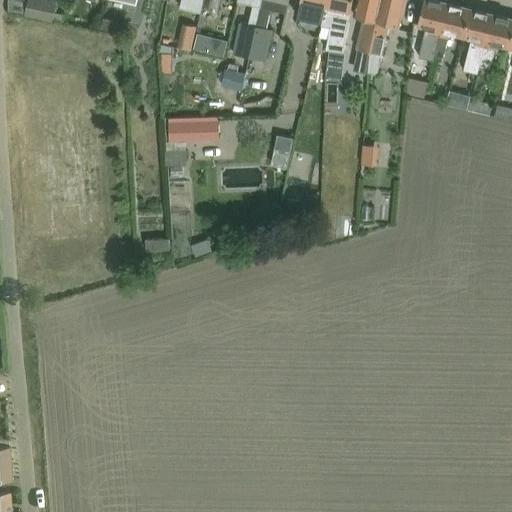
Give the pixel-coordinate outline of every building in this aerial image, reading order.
[(52,21),(55,6),(28,0),(25,15),(52,21)] [(180,0),(179,8),(199,13),(202,0),(180,0)] [(239,23),(232,54),(248,58),(256,27),(261,1),(261,0),(241,0),(253,3),(248,25),(239,23)] [(256,27),(248,58),(264,61),(271,30),(265,29),(270,7),(286,11),(288,0),(261,0),(261,1),(256,27)] [(325,6),(326,0),(300,0),(297,16),(321,21),(325,6)] [(321,21),(320,26),(329,28),(324,50),(342,53),(346,26),(351,0),(326,0),(325,6),(321,21)] [(356,0),(353,16),(363,18),(356,49),(358,49),(369,52),(380,0),(356,0)] [(380,0),(369,52),(382,55),(389,24),(399,26),(405,0),(380,0)] [(431,58),(433,50),(445,3),(434,0),(423,0),(418,25),(425,27),(418,55),(431,58)] [(433,50),(432,55),(443,57),(449,32),(460,35),(464,36),(471,9),(467,8),(445,3),(433,50)] [(469,42),(462,70),(476,73),(478,66),(491,14),(471,9),(464,36),(471,38),(470,43),(469,42)] [(511,18),(491,14),(478,66),(489,68),(495,44),(507,47),(510,48),(511,41),(511,18)] [(208,54),(212,29),(197,26),(193,51),(208,54)] [(135,37),(119,39),(121,57),(137,55),(135,37)] [(188,77),(189,48),(175,47),(174,76),(188,77)] [(358,49),(354,71),(367,74),(369,52),(358,49)] [(377,74),(382,55),(369,52),(368,72),(377,74)] [(384,57),(383,76),(392,76),(393,57),(384,57)] [(241,89),(244,72),(225,67),(221,84),(241,89)] [(421,99),(425,81),(408,77),(406,95),(421,99)] [(462,95),(458,108),(459,108),(467,110),(471,97),(462,95)] [(358,97),(345,96),(344,109),(358,109),(358,97)] [(491,116),(494,105),(471,99),(468,110),(491,116)] [(511,107),(499,105),(496,117),(511,120),(511,107)] [(216,140),(215,120),(166,121),(167,140),(216,140)] [(294,137),(289,155),(306,159),(310,142),(294,137)] [(182,153),(183,177),(202,177),(202,153),(182,153)] [(186,259),(183,241),(162,244),(164,262),(186,259)] [(226,245),(210,247),(212,258),(227,256),(226,245)] [(0,480),(12,480),(10,448),(0,448),(0,480)] [(10,511),(9,492),(0,492),(0,511),(10,511)]
